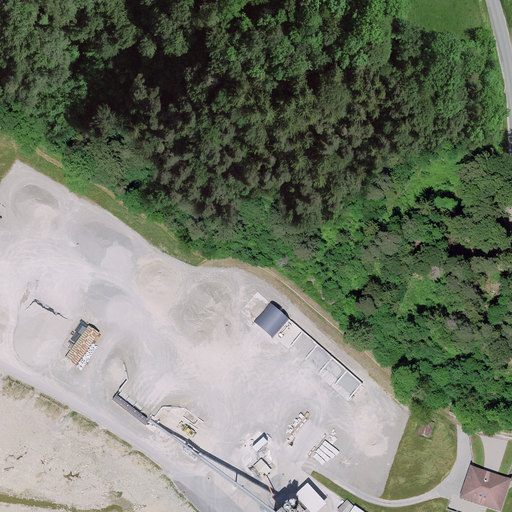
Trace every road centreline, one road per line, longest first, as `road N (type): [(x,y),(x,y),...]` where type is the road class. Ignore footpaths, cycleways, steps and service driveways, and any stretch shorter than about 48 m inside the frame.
road 1 (residential): [(190,492),(259,440),(348,491),(405,502),(454,476),(464,422)]
road 2 (unclassified): [(190,492),(135,447),(0,362)]
